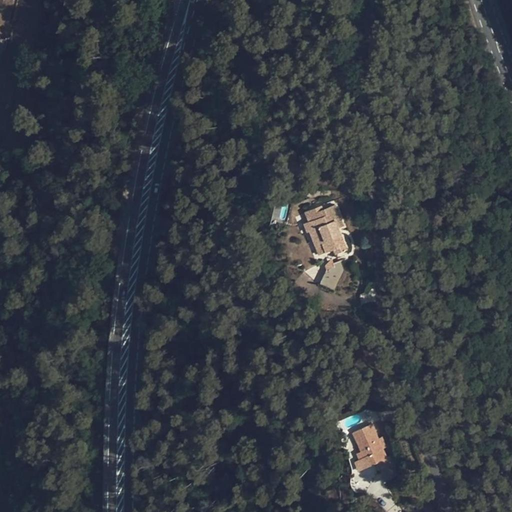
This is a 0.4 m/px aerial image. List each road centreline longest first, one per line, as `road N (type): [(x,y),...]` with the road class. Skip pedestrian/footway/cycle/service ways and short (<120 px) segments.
road 1 (residential): [(367,0),(381,156),(381,285),(450,511)]
road 2 (primary): [(183,5),(128,240),(110,511)]
road 3 (primary): [(126,511),(145,242),(192,34)]
